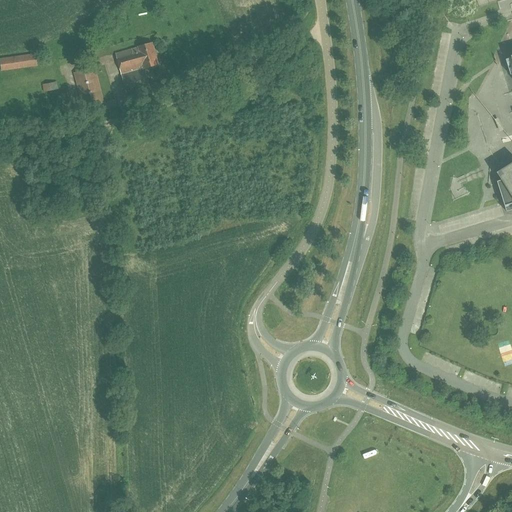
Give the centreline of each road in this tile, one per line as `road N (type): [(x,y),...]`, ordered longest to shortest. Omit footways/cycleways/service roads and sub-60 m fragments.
road 1 (unclassified): [(457,27),(420,222),(427,245),(403,343),(416,364),(511,403)]
road 2 (unclassified): [(258,338),(257,313),(328,194),(332,105),(318,0)]
road 3 (track): [(0,134),(81,129),(144,112),(324,29)]
road 4 (primary): [(344,286),(366,150),(354,0)]
